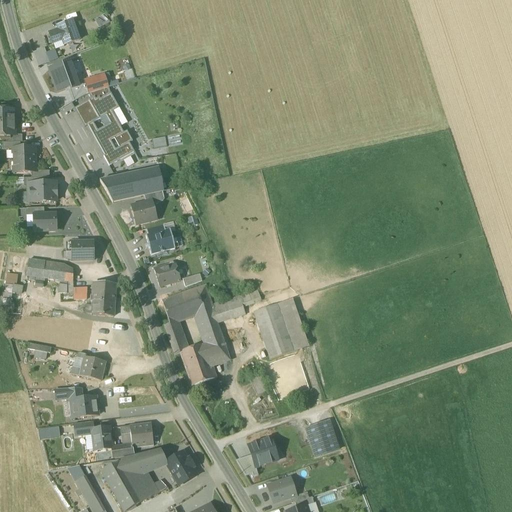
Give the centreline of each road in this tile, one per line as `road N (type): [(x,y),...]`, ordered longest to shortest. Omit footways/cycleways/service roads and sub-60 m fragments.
road 1 (secondary): [(5,0),(31,79),(133,269),(167,370),(251,511)]
road 2 (track): [(511,344),(210,444)]
